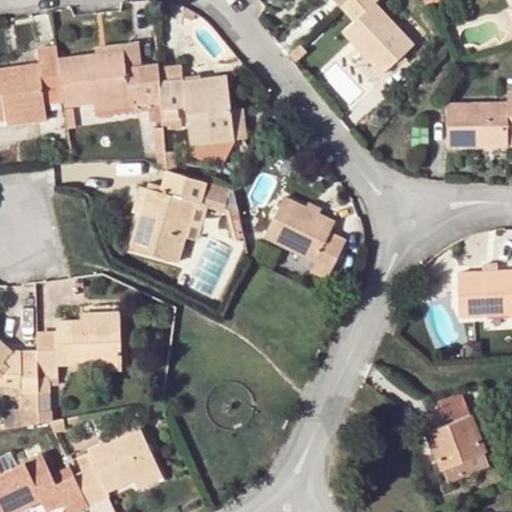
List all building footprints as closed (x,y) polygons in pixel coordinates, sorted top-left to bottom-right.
[(347,0),(340,7),(355,22),(345,33),(382,73),(412,46),(375,3),(377,0),(347,0)] [(96,48),(97,55),(123,52),(125,69),(140,67),(137,44),(96,48)] [(58,59),(55,47),(37,49),(39,67),(13,71),(13,67),(0,68),(0,118),(7,118),(7,114),(45,109),(45,104),(63,101),(58,59)] [(158,66),(158,65),(140,67),(125,69),(123,52),(97,55),(58,59),(63,101),(64,107),(95,103),(134,99),(135,106),(161,103),(159,79),(158,66)] [(180,63),(158,66),(159,79),(182,77),(180,63)] [(204,85),(226,84),(225,75),(203,78),(204,85)] [(161,103),(163,122),(178,121),(176,107),(185,107),(189,138),(208,135),(209,143),(247,138),(244,110),(229,111),(226,84),(204,85),(203,78),(182,81),(182,77),(159,79),(161,103)] [(511,92),(506,93),(506,103),(446,104),(446,148),(507,148),(506,133),(506,122),(511,122),(511,92)] [(134,99),(95,103),(96,111),(135,106),(134,99)] [(7,114),(7,118),(9,125),(47,120),(45,109),(7,114)] [(208,135),(189,138),(190,145),(209,143),(208,135)] [(200,204),(207,182),(167,169),(160,191),(148,187),(142,212),(132,246),(178,260),(185,238),(190,239),(200,204)] [(232,190),(207,182),(200,204),(226,212),(232,239),(242,237),(232,190)] [(142,212),(148,187),(141,185),(134,210),(142,212)] [(264,237),(286,247),(316,261),(313,267),(311,272),(327,279),(345,241),(330,233),(335,223),(283,197),(264,237)] [(316,261),(286,247),(283,253),(313,267),(316,261)] [(511,270),(458,272),(459,315),(511,313),(511,270)] [(80,313),(80,320),(119,319),(118,310),(80,313)] [(56,332),(37,332),(37,350),(38,392),(49,392),(50,378),(59,377),(58,366),(101,363),(121,360),(119,319),(80,320),(56,321),(56,332)] [(10,352),(0,342),(0,383),(1,384),(20,385),(21,393),(38,392),(37,350),(19,351),(19,366),(9,367),(2,361),(10,352)] [(19,351),(10,352),(2,361),(9,367),(19,366),(19,351)] [(120,371),(121,360),(101,363),(101,373),(120,371)] [(466,410),(458,391),(438,400),(445,418),(466,410)] [(355,408),(349,421),(357,425),(364,412),(355,408)] [(21,423),(39,421),(39,410),(20,411),(21,423)] [(469,415),(466,410),(445,418),(447,424),(469,415)] [(443,469),(484,452),(469,415),(447,424),(427,432),(443,469)] [(81,471),(73,475),(87,504),(108,494),(107,492),(133,478),(157,467),(140,428),(76,459),(81,471)] [(490,466),(484,452),(443,469),(448,483),(490,466)] [(0,473),(0,511),(12,511),(33,502),(30,495),(37,493),(39,499),(46,511),(62,502),(67,511),(69,511),(87,504),(73,475),(55,484),(41,454),(0,473)] [(157,467),(133,478),(138,489),(162,478),(157,467)] [(30,495),(33,502),(39,499),(37,493),(30,495)] [(38,511),(33,502),(12,511),(38,511)]
